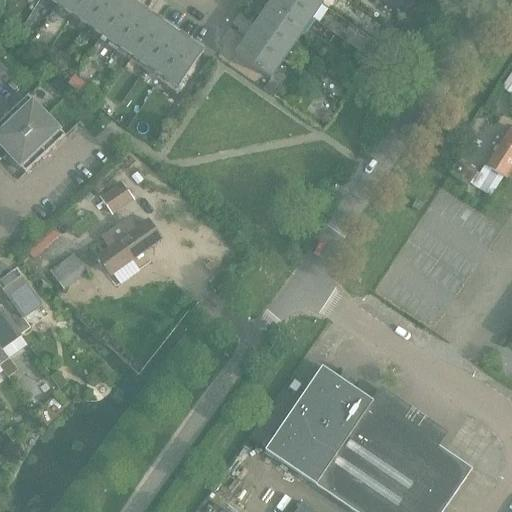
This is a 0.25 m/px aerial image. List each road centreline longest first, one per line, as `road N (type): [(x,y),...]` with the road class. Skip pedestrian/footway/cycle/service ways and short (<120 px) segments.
road 1 (unclassified): [(291,287),(487,0)]
road 2 (unclassified): [(134,511),(291,287)]
road 3 (unclassified): [(291,287),(511,427)]
